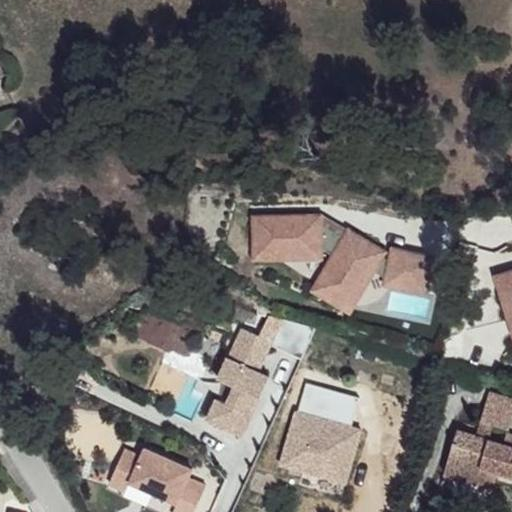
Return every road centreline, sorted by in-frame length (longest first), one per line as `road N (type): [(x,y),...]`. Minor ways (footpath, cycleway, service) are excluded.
road 1 (unknown): [(511,259),(397,254),(330,234)]
road 2 (residential): [(65,511),(47,470),(0,411)]
